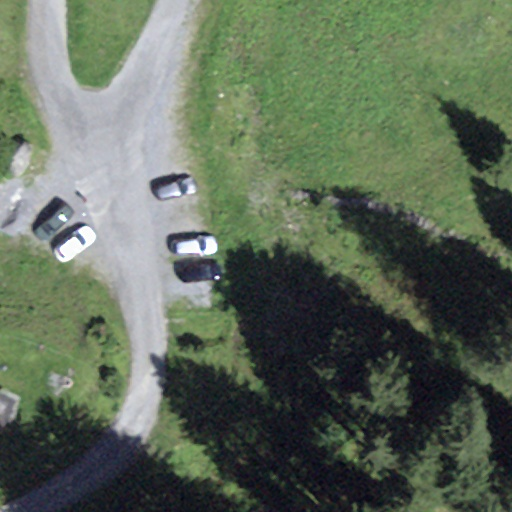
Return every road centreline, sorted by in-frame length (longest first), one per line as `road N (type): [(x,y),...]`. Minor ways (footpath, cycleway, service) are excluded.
road 1 (track): [(118,115),(149,346),(148,401),(117,443),(29,511)]
road 2 (track): [(118,115),(93,119),(66,109),(51,91),(46,0)]
road 3 (track): [(175,0),(147,84),(118,115)]
